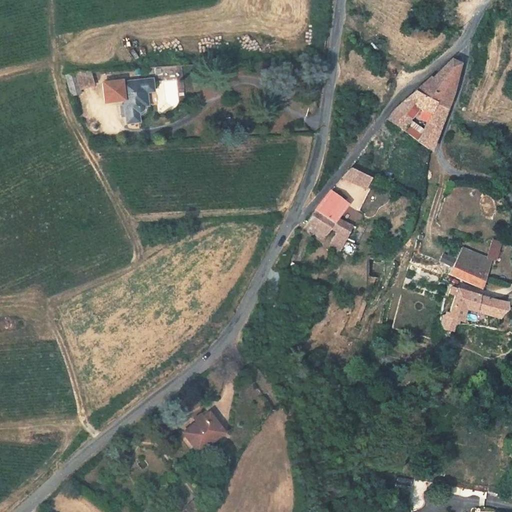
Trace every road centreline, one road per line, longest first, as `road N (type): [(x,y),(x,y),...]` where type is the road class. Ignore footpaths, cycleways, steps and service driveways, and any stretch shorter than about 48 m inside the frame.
road 1 (track): [(101,440),(82,420),(46,312),(131,268),(139,252),(65,108),(55,67)]
road 2 (tertiary): [(22,511),(229,337),(290,224)]
road 3 (residential): [(290,224),(408,85),(472,27),(486,0)]
road 4 (tertiary): [(290,224),(323,132),(342,0)]
road 5 (unknown): [(201,90),(247,82),(323,132)]
